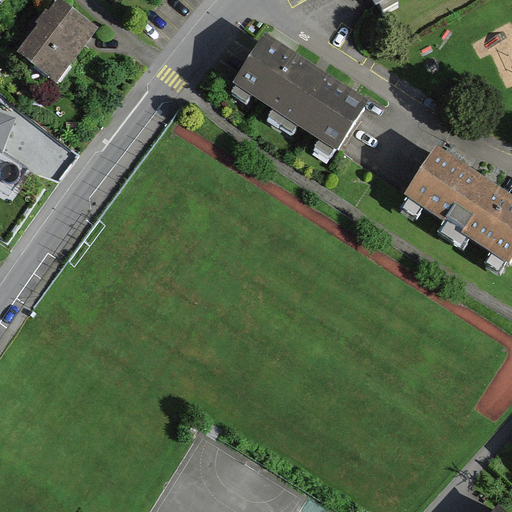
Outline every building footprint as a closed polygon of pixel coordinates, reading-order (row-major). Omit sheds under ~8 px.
[(393,0),(373,0),(378,8),(393,0)] [(56,85),(95,33),(59,6),(20,58),(56,85)] [(333,153),(363,109),(264,42),(234,87),(333,153)] [(0,153),(2,155),(13,121),(0,116),(0,153)] [(506,182),(441,145),(404,197),(465,236),(506,182)] [(0,177),(10,190),(27,176),(15,161),(0,173),(0,177)] [(511,186),(507,183),(466,237),(511,265),(511,186)]
